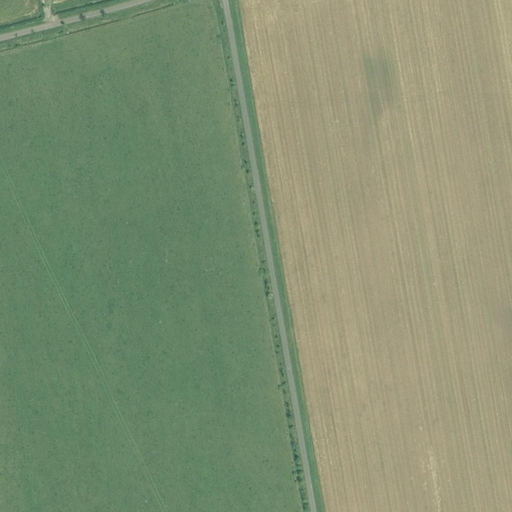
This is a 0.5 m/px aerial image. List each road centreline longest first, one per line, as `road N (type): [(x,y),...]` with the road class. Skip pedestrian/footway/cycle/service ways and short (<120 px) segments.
road 1 (unclassified): [(313,511),(224,0)]
road 2 (unclassified): [(149,0),(0,39)]
